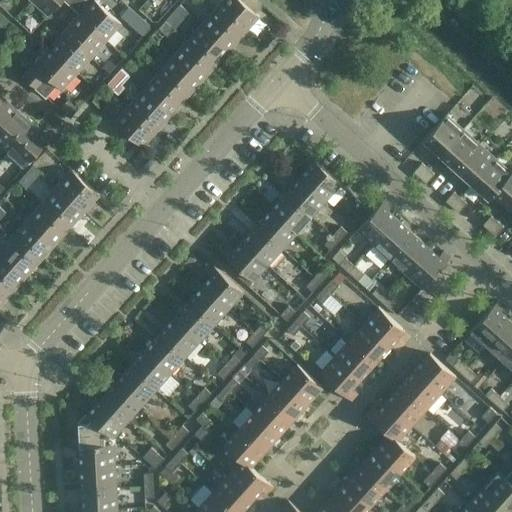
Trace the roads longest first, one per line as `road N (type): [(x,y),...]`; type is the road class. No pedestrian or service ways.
road 1 (residential): [(26,367),(273,85)]
road 2 (residential): [(511,293),(273,85)]
road 3 (residential): [(29,511),(26,367)]
